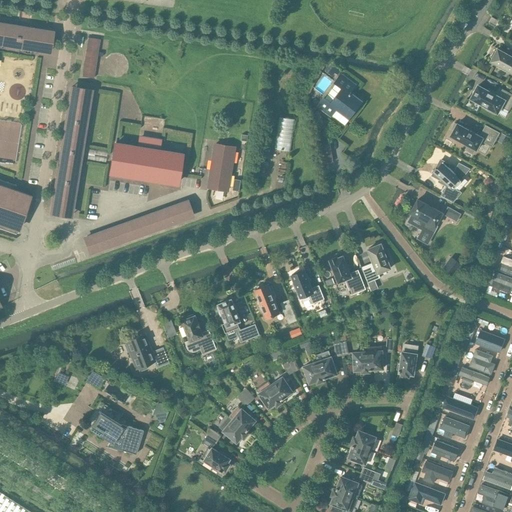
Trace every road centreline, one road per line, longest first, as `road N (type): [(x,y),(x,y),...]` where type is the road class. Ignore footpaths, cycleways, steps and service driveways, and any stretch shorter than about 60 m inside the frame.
road 1 (unclassified): [(0,324),(364,191),(455,40),(489,0)]
road 2 (residential): [(511,335),(448,511)]
road 3 (residential): [(295,509),(255,485),(258,466),(281,435),(333,405)]
road 4 (residential): [(461,511),(511,385)]
road 5 (secondary): [(104,511),(0,445)]
